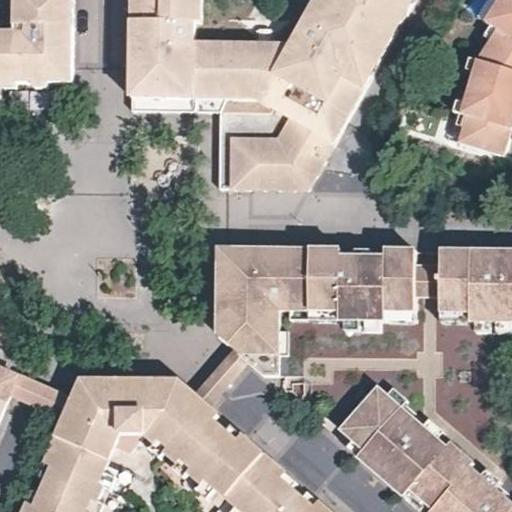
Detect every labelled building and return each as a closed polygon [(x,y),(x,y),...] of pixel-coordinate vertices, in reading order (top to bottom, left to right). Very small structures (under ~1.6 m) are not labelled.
[(16,0),(16,6),(22,6),(21,23),(21,40),(0,40),(0,71),(64,69),(63,0),(16,0)] [(0,81),(75,82),(75,0),(63,0),(64,69),(0,71),(0,81)] [(148,0),(135,0),(135,109),(225,110),(223,188),(311,188),(336,144),(331,142),(310,179),(236,177),(236,102),(148,100),(148,0)] [(336,144),(349,121),(416,0),(319,0),(308,22),(313,24),(298,49),(295,46),(268,46),(256,45),(206,44),(206,0),(148,0),(148,100),(236,102),(236,177),(310,179),(331,142),(336,144)] [(506,4),(508,0),(493,0),(480,22),(491,28),(498,17),(506,4)] [(511,8),(506,4),(498,17),(505,22),(499,33),(479,64),(487,66),(484,77),(477,75),(472,93),(467,109),(474,111),(472,120),(467,137),(474,139),(471,150),(509,160),(511,151),(511,140),(508,140),(511,127),(511,8)] [(505,22),(498,17),(491,28),(499,33),(505,22)] [(302,33),(295,46),(298,49),(313,24),(308,22),(302,33)] [(257,30),(256,45),(268,46),(269,30),(257,30)] [(479,64),(477,75),(484,77),(487,66),(479,64)] [(464,118),(472,120),(474,111),(467,109),(464,118)] [(463,147),(471,150),(474,139),(467,137),(463,147)] [(264,259),(264,247),(223,246),(223,284),(222,331),(239,346),(256,361),(266,370),(281,370),(234,329),(234,293),(259,293),(259,280),(238,280),(238,275),(234,275),(234,263),(239,263),(239,259),(264,259)] [(345,255),(345,248),(264,247),(264,259),(239,259),(239,263),(234,263),(234,275),(238,275),(238,280),(259,280),(259,293),(234,293),(234,329),(281,370),(295,371),(296,351),(296,327),(297,305),(308,305),(327,306),(346,306),(345,314),(350,314),(384,314),(389,315),(389,306),(419,306),(420,289),(420,258),(420,256),(389,256),(388,278),(374,278),(374,256),(345,255)] [(420,256),(420,249),(400,249),(389,248),(389,256),(420,256)] [(511,258),(511,249),(496,249),(446,249),(446,257),(475,258),(475,279),(489,279),(490,258),(511,258)] [(389,256),(374,256),(374,278),(388,278),(389,256)] [(511,258),(490,258),(489,279),(475,279),(475,258),(446,257),(446,259),(445,290),(445,307),(474,307),(474,316),(480,316),(511,315),(511,258)] [(420,289),(445,290),(446,259),(420,258),(420,289)] [(327,314),(327,306),(308,305),(307,313),(327,314)] [(327,314),(345,314),(346,306),(327,306),(327,314)] [(419,315),(419,306),(389,306),(389,315),(419,315)] [(445,315),(474,316),(474,307),(445,307),(445,315)] [(0,357),(0,366),(10,371),(0,357)] [(0,423),(7,407),(11,398),(12,395),(20,378),(20,376),(10,371),(0,366),(0,423)] [(209,411),(214,405),(207,399),(200,393),(185,379),(86,379),(77,399),(68,420),(60,438),(68,441),(115,461),(120,449),(114,446),(120,434),(111,430),(106,441),(74,428),(91,388),(183,388),(209,411)] [(397,385),(390,393),(404,405),(411,397),(397,385)] [(366,444),(360,452),(407,494),(414,487),(436,506),(430,511),(511,511),(511,500),(497,487),(495,485),(477,505),(467,496),(485,476),(483,474),(473,465),(476,462),(453,441),(449,445),(439,435),(437,434),(419,454),(409,446),(427,425),(426,424),(404,405),(390,393),(382,386),(345,427),(366,444)] [(335,511),(323,501),(319,506),(308,496),(296,486),(290,493),(278,483),(288,470),(248,435),(243,441),(233,432),(221,421),(215,428),(203,418),(209,411),(183,388),(91,388),(74,428),(106,441),(111,430),(120,434),(114,446),(120,449),(129,452),(150,438),(159,446),(163,441),(171,449),(168,453),(182,465),(186,461),(195,469),(192,474),(207,486),(210,482),(219,490),(239,507),(245,511),(335,511)] [(221,421),(226,416),(219,410),(216,407),(214,405),(209,411),(203,418),(215,428),(221,421)] [(433,416),(426,424),(427,425),(437,434),(439,435),(445,427),(433,416)] [(437,434),(427,425),(409,446),(419,454),(437,434)] [(243,441),(248,435),(238,427),(233,432),(243,441)] [(68,441),(60,438),(49,463),(42,477),(49,480),(58,484),(64,472),(56,468),(68,441)] [(37,507),(31,504),(26,511),(92,511),(97,502),(103,504),(111,487),(105,485),(110,473),(115,461),(68,441),(56,468),(64,472),(58,484),(49,480),(43,495),(37,507)] [(163,458),(168,453),(171,449),(163,441),(159,446),(155,451),(163,458)] [(490,466),(483,474),(485,476),(495,485),(497,487),(505,479),(490,466)] [(296,486),(301,481),(294,475),(288,470),(278,483),(290,493),(296,486)] [(123,478),(110,473),(105,485),(111,487),(118,490),(123,478)] [(495,485),(485,476),(467,496),(477,505),(495,485)] [(49,480),(42,477),(36,492),(43,495),(49,480)] [(210,499),(219,490),(210,482),(207,486),(202,492),(210,499)] [(414,487),(407,494),(427,511),(430,511),(436,506),(414,487)] [(319,506),(323,501),(312,491),(308,496),(319,506)] [(43,495),(36,492),(31,504),(37,507),(43,495)] [(108,511),(110,508),(103,504),(97,502),(92,511),(108,511)]
